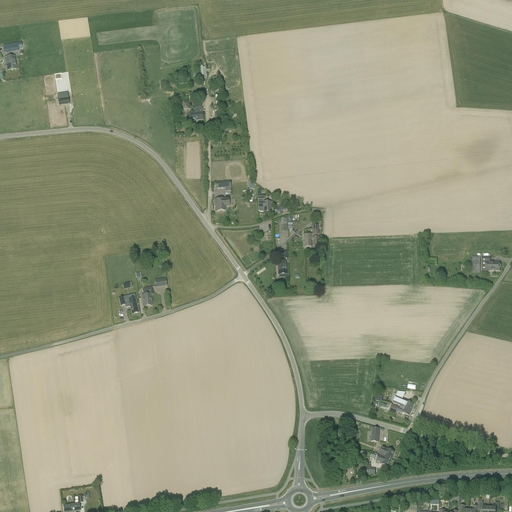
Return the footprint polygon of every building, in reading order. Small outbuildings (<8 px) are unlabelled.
[(19,51),(18,49),(22,48),(21,43),(3,46),(4,54),(19,51)] [(15,56),(5,58),(7,71),(17,69),(15,56)] [(197,67),(199,80),(204,80),(204,79),(207,77),(206,67),(202,67),(202,66),(197,67)] [(190,95),(179,96),(179,107),(181,107),(181,111),(190,110),(190,106),(191,106),(190,95)] [(59,106),(69,104),(68,97),(58,99),(59,106)] [(203,113),(199,113),(199,109),(201,109),(201,105),(194,105),(195,113),(189,114),(189,117),(187,117),(187,121),(203,120),(203,113)] [(272,202),(264,203),(263,200),(264,200),(264,196),(257,196),(258,200),(259,203),(258,203),(258,210),(260,212),(263,212),(270,212),(270,205),(272,205),(272,202)] [(225,206),(229,206),(229,199),(224,199),(215,200),(216,212),(225,211),(225,206)] [(311,240),(313,240),(312,234),(304,234),(305,248),(311,247),(311,240)] [(279,270),(278,270),(278,275),(287,274),(287,262),(288,262),(288,259),(288,252),(284,252),(284,259),(284,262),(279,262),(279,270)] [(480,273),(480,256),(472,256),(472,265),(473,265),(472,273),(480,273)] [(482,263),(486,263),(486,271),(499,271),(500,263),(490,262),(490,258),(482,258),(482,263)] [(156,287),(166,286),(165,279),(155,280),(156,287)] [(152,306),(151,295),(153,295),(152,287),(146,288),(147,295),(142,296),(143,307),(152,306)] [(120,306),(125,305),(126,308),(130,307),(132,315),(139,313),(135,299),(129,300),(128,296),(118,299),(120,306)] [(395,397),(393,403),(400,406),(411,410),(414,405),(406,401),(405,402),(402,401),(402,400),(406,393),(398,392),(395,397)] [(397,412),(401,413),(409,416),(411,410),(400,406),(399,408),(392,405),(389,412),(396,414),(397,412)] [(379,429),(372,429),(371,442),(378,442),(379,429)] [(382,447),(379,454),(379,455),(391,460),(394,452),(382,447)] [(376,462),(388,467),(391,460),(379,455),(378,457),(376,462)] [(468,511),(469,511),(465,510),(466,506),(461,506),(461,503),(461,502),(459,502),(459,504),(460,504),(460,505),(459,505),(459,511),(458,511),(468,511)] [(488,511),(489,508),(483,507),(483,502),(479,502),(479,507),(479,511),(482,511),(488,511)] [(492,505),(492,508),(489,508),(488,511),(498,511),(499,503),(496,503),(496,505),(492,505)]
